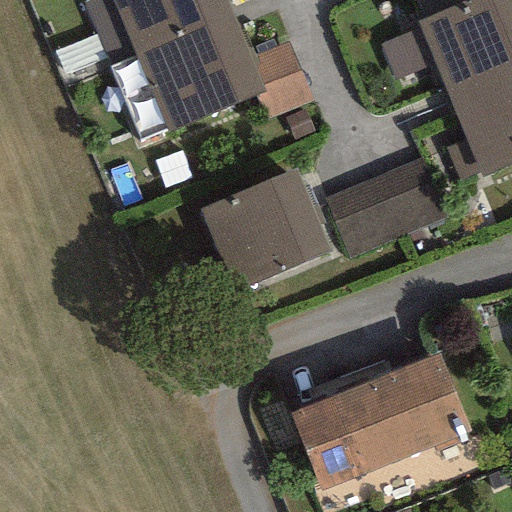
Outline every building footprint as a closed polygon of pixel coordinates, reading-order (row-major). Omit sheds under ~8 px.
[(232,16),(225,0),(110,0),(134,56),(232,16)] [(437,0),(413,0),(417,8),(437,0)] [(511,78),(511,0),(467,0),(416,20),(449,104),(511,78)] [(134,56),(166,132),(253,96),(263,92),(249,59),(232,16),(134,56)] [(263,92),(253,96),(264,122),(311,102),(286,43),(249,59),(263,92)] [(511,78),(449,104),(480,180),(511,167),(511,78)] [(419,160),(325,200),(350,257),(444,217),(419,160)] [(233,293),(328,253),(293,171),(198,210),(233,293)] [(287,413),(318,492),(470,432),(439,353),(287,413)]
